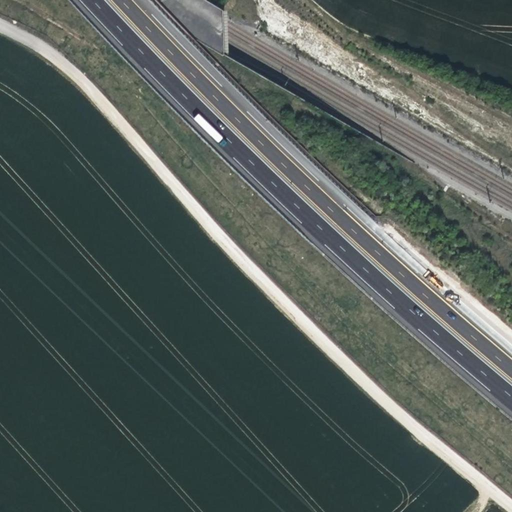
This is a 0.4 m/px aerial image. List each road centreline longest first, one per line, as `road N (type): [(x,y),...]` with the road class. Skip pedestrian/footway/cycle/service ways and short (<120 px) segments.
road 1 (track): [(511,501),(327,346),(38,41)]
road 2 (motorway): [(93,0),(260,173),(511,396)]
road 3 (motorway): [(511,363),(278,155),(127,0)]
